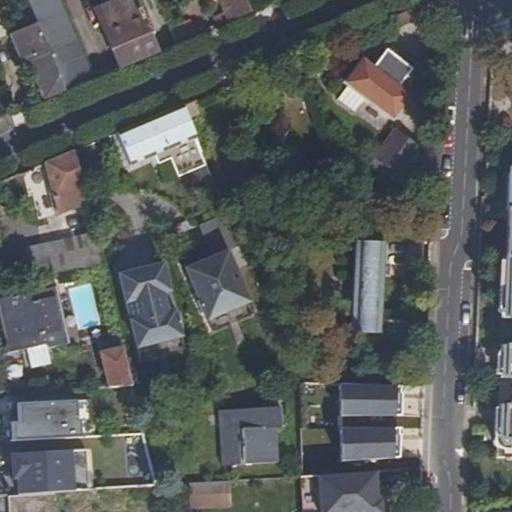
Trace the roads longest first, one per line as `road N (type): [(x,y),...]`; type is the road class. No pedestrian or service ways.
road 1 (residential): [(450,511),(441,452),(450,267),(460,237),(476,0)]
road 2 (residential): [(0,147),(357,0)]
